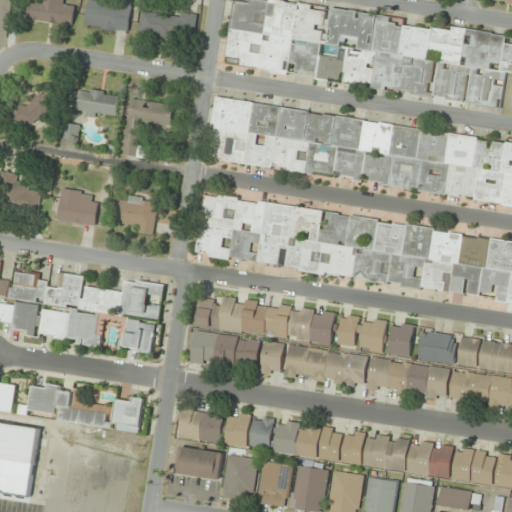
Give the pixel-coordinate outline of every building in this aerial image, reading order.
[(31,1),(28,20),(73,25),(76,6),(65,4),(65,0),(49,0),(49,2),(31,1)] [(128,33),(133,5),(101,0),(89,0),(85,25),(128,33)] [(225,68),(502,106),(506,73),(511,74),(511,35),(251,0),(250,4),(234,2),(225,68)] [(198,16),(142,10),(140,34),(196,40),(198,16)] [(120,94),(80,88),(77,113),(116,119),(120,94)] [(15,116),(30,130),(55,105),(40,91),(15,116)] [(214,97),(252,103),(247,133),(213,128),(214,124),(210,124),(214,97)] [(175,106),(132,99),(123,155),(139,157),(145,123),(171,127),(175,106)] [(252,103),(280,108),(275,137),(247,133),(252,103)] [(280,108),(307,112),(307,113),(303,141),(275,137),(280,108)] [(307,113),(321,115),(321,114),(335,116),(331,145),(323,144),(323,139),(315,138),(314,143),(309,142),(303,141),(307,113)] [(335,116),(364,120),(364,122),(359,150),(337,146),(331,145),(335,116)] [(364,122),(378,124),(378,123),(392,125),(387,155),(365,151),(359,150),(364,122)] [(78,141),(81,126),(65,124),(63,139),(78,141)] [(392,125),(420,130),(420,131),(416,159),(393,156),(387,155),(392,125)] [(213,128),(209,156),(222,158),(221,161),(242,164),(247,133),(213,128)] [(420,131),(434,133),(434,132),(449,134),(444,164),(436,163),(437,157),(428,156),(427,161),(421,160),(416,159),(420,131)] [(247,133),(256,135),(254,145),(263,146),(265,136),(275,137),(271,166),(270,169),(242,164),(247,133)] [(449,134),(476,138),(476,140),(471,168),(449,164),(444,164),(449,134)] [(275,137),(303,141),(309,142),(307,153),(297,151),(295,160),(306,161),(304,174),(283,171),(284,168),(271,166),(275,137)] [(476,140),(492,142),(492,141),(505,143),(500,173),(490,171),(491,165),(483,164),(482,170),(478,169),(471,168),(476,140)] [(309,142),(314,143),(323,144),(331,145),(337,146),(336,151),(333,171),(333,175),(312,172),(311,175),(304,174),(306,161),(307,153),(309,142)] [(505,143),(505,142),(511,143),(511,174),(505,174),(500,173),(505,143)] [(356,150),(359,150),(365,151),(365,154),(361,175),(360,183),(351,182),(352,178),(339,176),(340,172),(333,171),(336,151),(355,154),(356,150)] [(365,154),(383,157),(384,154),(387,155),(393,156),(388,187),(380,185),(380,183),(368,181),(368,176),(361,175),(365,154)] [(393,156),(416,159),(421,160),(416,191),(388,187),(393,156)] [(421,160),(427,161),(436,163),(444,164),(449,164),(444,195),(445,195),(416,191),(421,160)] [(449,164),(471,168),(478,169),(473,198),(459,195),(459,197),(444,195),(449,164)] [(478,169),(482,170),(490,171),(500,173),(505,174),(500,204),(473,199),(473,198),(478,169)] [(0,172),(16,174),(15,181),(27,183),(26,191),(40,193),(36,213),(0,207),(0,172)] [(505,174),(511,174),(511,206),(500,205),(500,204),(505,174)] [(61,188),(81,191),(80,194),(91,196),(90,202),(97,203),(94,226),(56,221),(61,188)] [(237,201),(237,198),(216,194),(216,198),(203,196),(198,223),(233,229),(237,201)] [(116,200),(127,201),(127,196),(141,198),(140,201),(149,202),(148,204),(156,206),(151,236),(135,234),(136,227),(112,223),(116,200)] [(237,201),(257,204),(257,201),(265,202),(261,233),(250,231),(251,224),(242,223),(240,230),(233,229),(237,201)] [(265,202),(293,207),(289,238),(261,233),(265,202)] [(293,207),(321,211),(318,229),(316,242),(308,241),(309,233),(300,232),(299,239),(289,238),(293,207)] [(318,229),(323,230),(326,212),(338,214),(337,216),(349,217),(345,242),(338,241),(337,245),(322,243),(316,242),(318,229)] [(349,217),(349,216),(377,220),(377,223),(373,251),(362,249),(356,248),(344,246),(345,242),(349,217)] [(198,223),(233,229),(231,239),(221,238),(220,248),(229,249),(228,258),(228,260),(207,257),(207,255),(194,252),(198,223)] [(377,223),(391,225),(391,224),(405,226),(401,255),(391,253),(373,251),(377,223)] [(405,226),(405,224),(434,228),(433,231),(429,259),(425,259),(401,255),(405,226)] [(233,229),(240,230),(250,231),(261,233),(259,244),(250,243),(248,252),(257,254),(256,262),(228,258),(229,249),(231,239),(233,229)] [(433,231),(448,234),(448,232),(462,235),(461,236),(457,264),(452,263),(432,260),(429,259),(433,231)] [(261,233),(289,238),(287,250),(279,249),(276,265),(256,262),(257,254),(259,244),(261,233)] [(461,236),(476,238),(476,237),(489,239),(485,268),(482,267),(457,264),(461,236)] [(289,238),(299,239),(308,241),(316,242),(322,243),(321,253),(319,263),(318,274),(298,271),(298,268),(284,266),(287,250),(289,238)] [(489,239),(489,238),(511,241),(511,272),(485,268),(489,239)] [(322,243),(337,245),(344,246),(356,248),(355,253),(352,277),(323,273),(323,275),(318,274),(319,263),(329,264),(330,254),(321,253),(322,243)] [(355,253),(361,254),(362,249),(373,251),(391,253),(389,263),(381,262),(379,274),(387,275),(386,282),(386,285),(365,282),(365,279),(352,277),(355,253)] [(391,253),(401,255),(425,259),(424,262),(423,268),(414,266),(412,277),(421,279),(420,287),(420,290),(399,287),(400,284),(386,282),(387,275),(389,263),(391,253)] [(424,262),(432,264),(432,260),(452,263),(450,274),(442,273),(441,282),(444,282),(442,292),(437,291),(437,290),(420,287),(421,279),(423,268),(424,262)] [(166,290),(85,283),(86,277),(63,275),(62,288),(53,287),(36,274),(21,273),(12,285),(0,276),(2,263),(0,262),(0,324),(39,327),(41,304),(73,307),(73,312),(44,310),(41,336),(78,339),(99,354),(102,316),(161,321),(162,305),(153,304),(154,296),(165,297),(166,290)] [(452,263),(457,264),(482,267),(478,292),(477,296),(448,292),(450,274),(452,263)] [(482,267),(485,268),(511,272),(506,304),(495,302),(495,299),(494,299),(496,286),(492,285),(490,294),(478,292),(482,267)] [(198,327),(333,345),(338,314),(244,301),(244,300),(224,297),(223,301),(202,298),(198,327)] [(389,321),(343,315),(338,348),(384,354),(389,321)] [(157,325),(130,320),(124,349),(152,354),(157,325)] [(415,326),(393,323),(389,356),(411,358),(415,326)] [(261,340),(195,332),(191,359),(258,368),(261,340)] [(420,360),(456,365),(459,336),(423,332),(420,360)] [(459,367),(511,374),(511,343),(463,337),(459,367)] [(261,373),(281,376),(286,345),(266,342),(261,373)] [(511,378),(290,347),(286,377),(368,388),(367,389),(447,400),(447,399),(511,408),(511,378)] [(16,387),(0,385),(0,410),(14,412),(16,387)] [(140,433),(145,399),(134,398),(133,402),(118,400),(117,406),(81,401),(83,392),(33,385),(30,411),(59,415),(58,422),(140,433)] [(224,445),(248,448),(252,417),(184,408),(180,438),(224,444),(224,445)] [(252,449),(272,450),(274,419),(253,418),(252,449)] [(41,428),(0,422),(0,457),(36,462),(41,428)] [(511,486),(511,456),(412,444),(413,439),(279,423),(275,457),(511,486)] [(223,452),(180,447),(177,475),(220,480),(223,452)] [(259,454),(228,450),(223,498),(254,502),(259,454)] [(259,503),(287,508),(293,466),(266,462),(259,503)] [(326,511),(327,469),(296,468),(295,511),(326,511)] [(359,511),(365,476),(335,471),(328,511),(359,511)] [(366,511),(395,511),(399,481),(371,478),(366,511)] [(431,511),(436,483),(406,479),(400,511),(431,511)] [(504,511),(511,511),(511,498),(496,496),(494,511),(504,511)]
